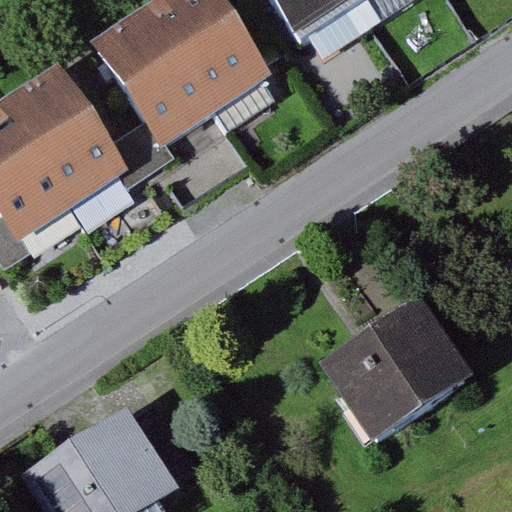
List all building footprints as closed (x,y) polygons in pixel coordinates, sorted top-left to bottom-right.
[(201,0),(185,0),(87,65),(156,170),(266,98),(201,0)] [(271,0),(300,42),(363,0),(271,0)] [(57,87),(0,124),(0,238),(17,264),(126,192),(57,87)] [(316,379),(369,464),(476,396),(423,312),(316,379)] [(25,500),(33,511),(172,511),(125,437),(25,500)]
